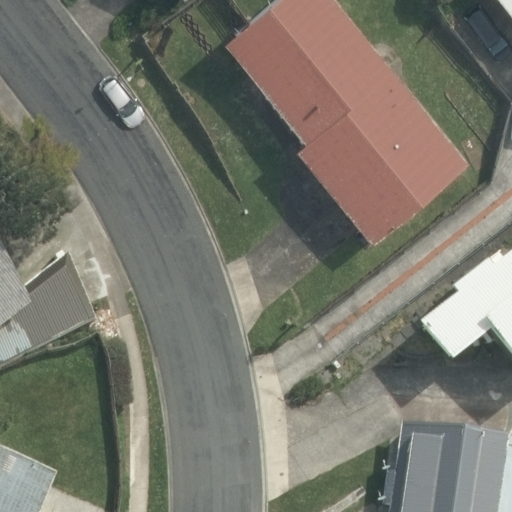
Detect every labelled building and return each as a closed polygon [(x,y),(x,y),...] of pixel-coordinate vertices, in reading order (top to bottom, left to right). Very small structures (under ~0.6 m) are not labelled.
[(470,157),(343,0),(266,0),(227,32),(307,132),(298,140),(374,235),(470,157)] [(0,370),(97,321),(70,254),(25,289),(0,241),(0,370)] [(511,252),(495,266),(491,260),(454,288),(458,293),(421,323),(453,363),(493,331),(511,354),(511,252)] [(388,511),(511,511),(511,438),(402,423),(388,511)] [(0,511),(41,511),(59,473),(0,448),(0,511)]
